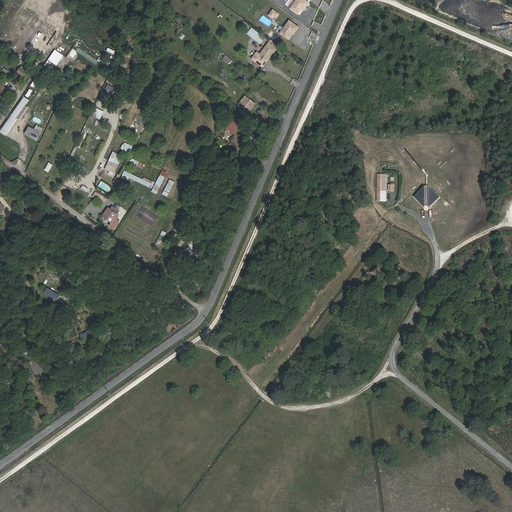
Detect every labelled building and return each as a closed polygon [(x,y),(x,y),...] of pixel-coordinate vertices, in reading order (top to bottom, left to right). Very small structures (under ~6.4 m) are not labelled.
[(311,3),(306,0),(297,0),(291,9),(298,15),(302,9),(305,11),(311,3)] [(280,15),(273,9),(268,16),(276,21),(280,15)] [(300,28),(290,20),(280,34),(287,39),(291,34),(294,36),(300,28)] [(253,27),(246,22),(241,28),(248,33),(253,27)] [(257,52),(251,60),(257,64),(261,58),(268,62),(276,51),(267,44),(260,54),(257,52)] [(224,55),(222,60),(231,65),(234,59),(224,55)] [(18,72),(25,77),(30,70),(22,65),(18,72)] [(16,78),(12,83),(17,87),(22,82),(16,78)] [(0,100),(3,102),(9,87),(0,83),(0,100)] [(246,111),(253,102),(245,96),(239,105),(246,111)] [(21,102),(14,114),(18,116),(25,104),(21,102)] [(255,104),(253,102),(246,111),(248,113),(255,104)] [(1,132),(7,136),(17,117),(12,113),(1,132)] [(237,134),(245,119),(234,113),(226,128),(237,134)] [(37,125),(35,128),(29,125),(25,134),(38,140),(44,128),(37,125)] [(251,137),(258,145),(264,140),(257,132),(251,137)] [(131,152),(133,146),(125,142),(123,149),(131,152)] [(14,157),(20,148),(16,145),(10,154),(14,157)] [(144,168),(146,164),(132,158),(130,163),(144,168)] [(110,160),(106,169),(115,173),(119,164),(110,160)] [(50,172),(54,164),(49,162),(45,170),(50,172)] [(125,170),(122,177),(152,189),(155,183),(125,170)] [(163,170),(152,192),(158,194),(168,172),(163,170)] [(388,174),(377,173),(376,201),(387,201),(387,191),(395,191),(395,184),(388,184),(388,174)] [(114,182),(117,184),(122,176),(119,174),(114,182)] [(169,197),(175,181),(169,179),(163,195),(169,197)] [(426,183),(413,196),(426,209),(439,197),(426,183)] [(105,204),(108,198),(96,191),(93,196),(105,204)] [(111,204),(108,208),(115,213),(119,208),(111,204)] [(115,213),(108,208),(103,216),(113,224),(119,216),(115,213)] [(160,246),(167,232),(163,230),(156,244),(160,246)] [(188,259),(196,255),(191,246),(183,250),(188,259)]
